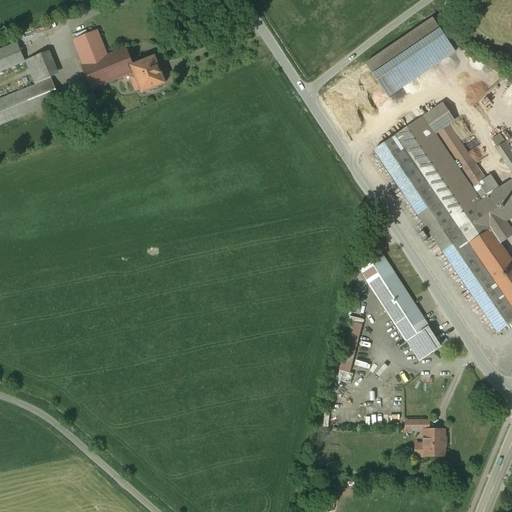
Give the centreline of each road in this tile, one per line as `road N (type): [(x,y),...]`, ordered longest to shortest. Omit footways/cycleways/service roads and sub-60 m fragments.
road 1 (tertiary): [(304,93),(485,367),(511,391)]
road 2 (unclassified): [(157,511),(57,423),(0,395)]
road 3 (unclassified): [(304,93),(427,0)]
